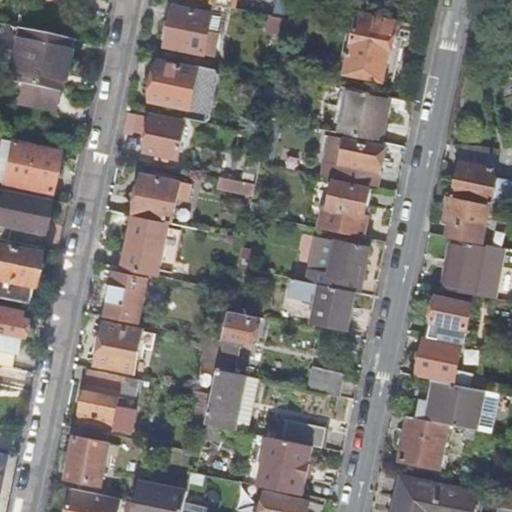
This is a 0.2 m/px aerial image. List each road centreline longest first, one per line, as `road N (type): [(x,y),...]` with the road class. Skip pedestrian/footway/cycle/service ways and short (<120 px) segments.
road 1 (residential): [(352,511),(459,0)]
road 2 (residential): [(131,0),(26,511)]
